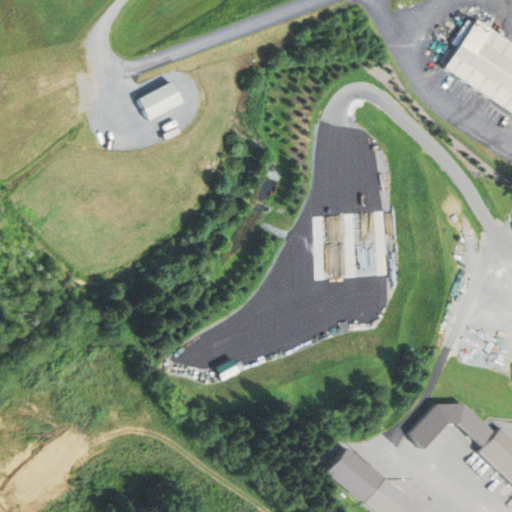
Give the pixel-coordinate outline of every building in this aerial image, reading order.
[(511,47),(471,21),(439,68),(511,115),(511,47)] [(135,99),(144,119),(179,101),(169,82),(135,99)] [(57,361),(65,370),(78,358),(70,350),(57,361)] [(214,368),(220,381),(236,372),(230,360),(214,368)] [(511,442),(496,428),(474,451),(511,486),(511,442)] [(424,511),(381,477),(361,502),(373,511),(424,511)]
